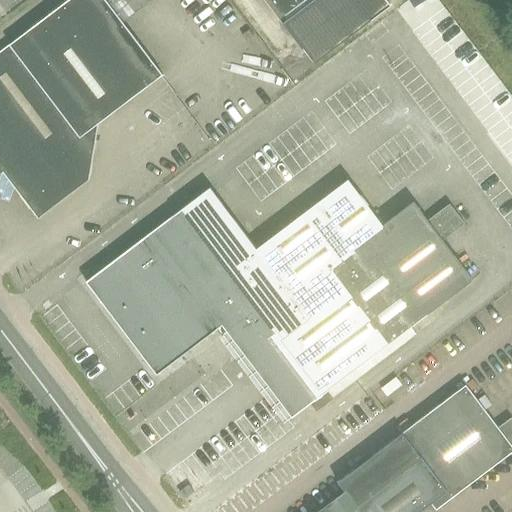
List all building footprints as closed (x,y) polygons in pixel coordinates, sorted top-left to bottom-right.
[(89,179),(93,151),(98,125),(97,124),(163,75),(163,74),(124,22),(152,0),(67,0),(0,51),(0,173),(4,171),(38,217),(89,179)] [(265,0),(282,22),(315,66),(393,6),(388,0),(265,0)] [(328,390),(427,314),(473,280),(414,202),(383,225),(348,179),(257,248),(210,187),(86,281),(157,374),(243,309),(257,328),(246,336),(257,351),(254,354),(266,370),(273,364),(276,368),(289,358),(318,396),(310,402),(317,411),(334,398),(328,390)] [(443,209),(429,220),(441,237),(443,239),(465,223),(450,203),(443,209)] [(330,502),(329,503),(316,511),(418,511),(431,503),(436,509),(511,451),(511,418),(511,417),(499,427),(466,384),(402,433),(399,435),(356,468),(355,467),(354,468),(354,469),(340,480),(339,479),(338,480),(338,482),(345,491),(330,503),(330,502)]
